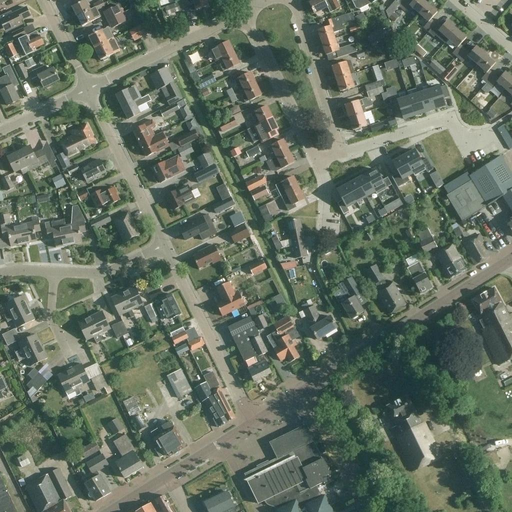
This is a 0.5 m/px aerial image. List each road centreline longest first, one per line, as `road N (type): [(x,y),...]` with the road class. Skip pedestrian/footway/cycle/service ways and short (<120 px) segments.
road 1 (tertiary): [(306,388),(511,257)]
road 2 (residential): [(336,150),(448,118),(463,143),(511,115)]
road 3 (residential): [(251,423),(164,242)]
road 4 (residential): [(245,14),(87,89)]
road 5 (residential): [(164,242),(87,89)]
road 6 (residential): [(245,14),(317,159)]
road 7 (residential): [(336,150),(291,0)]
road 8 (residential): [(367,511),(306,388)]
